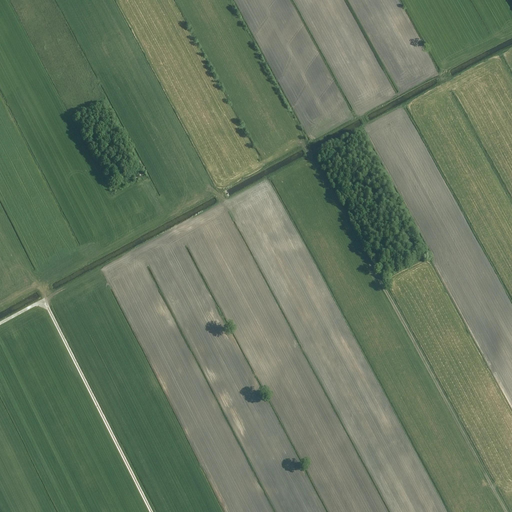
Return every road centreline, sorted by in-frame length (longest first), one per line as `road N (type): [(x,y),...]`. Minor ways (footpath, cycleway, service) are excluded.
road 1 (track): [(305,147),(504,511)]
road 2 (track): [(151,511),(47,305)]
